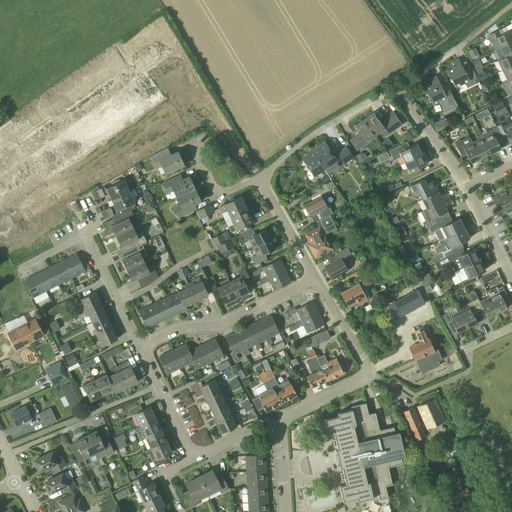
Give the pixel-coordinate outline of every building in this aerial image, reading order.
[(499,30),(489,35),(491,40),(489,41),(494,51),(499,48),(511,41),(511,34),(510,30),(501,34),(499,30)] [(511,41),(499,48),(494,51),(498,60),(499,59),(503,57),(504,58),(511,53),(511,41)] [(474,48),(468,52),(471,59),(478,56),(474,48)] [(498,60),(497,60),(502,70),(511,65),(511,53),(504,58),(503,57),(499,59),(498,60)] [(135,59),(124,66),(128,72),(132,70),(138,79),(156,68),(150,58),(138,65),(135,59)] [(478,58),(472,61),(475,67),(481,64),(478,58)] [(466,74),(459,59),(452,62),(455,67),(447,71),(455,87),(464,83),(467,88),(479,82),(473,71),(466,74)] [(511,65),(502,70),(507,80),(511,77),(511,65)] [(156,68),(138,79),(144,88),(140,91),(143,97),(154,91),(151,85),(163,78),(156,68)] [(439,102),(445,113),(457,106),(449,89),(444,92),(436,76),(430,79),(433,85),(424,89),(432,105),(439,102)] [(504,85),(502,86),(507,96),(511,93),(511,77),(507,80),(509,83),(504,85)] [(159,99),(149,105),(152,112),(156,109),(162,119),(181,107),(175,97),(163,104),(159,99)] [(84,98),(67,107),(72,117),(90,108),(84,98)] [(493,105),(496,111),(505,107),(502,101),(493,105)] [(181,107),(162,119),(168,128),(164,131),(168,137),(179,130),(175,125),(187,117),(181,107)] [(90,108),(72,117),(76,126),(94,118),(90,108)] [(477,119),(489,113),(487,108),(475,114),(477,119)] [(374,112),(364,119),(375,135),(380,131),(384,136),(388,133),(388,134),(400,126),(402,125),(395,114),(381,123),(379,120),(374,112)] [(465,126),(475,120),(472,116),(463,120),(465,126)] [(94,118),(76,126),(81,135),(99,127),(94,118)] [(356,136),(350,141),(357,151),(372,140),(370,138),(375,135),(364,119),(355,125),(360,133),(362,135),(358,138),(356,136)] [(439,121),(434,124),(437,130),(442,127),(439,121)] [(511,142),(511,122),(503,127),(501,124),(496,127),(506,146),(511,142)] [(99,127),(81,135),(85,145),(103,136),(99,127)] [(491,153),(506,146),(496,127),(491,129),(492,133),(483,137),(491,153)] [(410,129),(403,133),(406,138),(413,134),(410,129)] [(477,137),(476,134),(470,137),(481,158),(491,153),(483,137),(481,135),(477,137)] [(103,136),(85,145),(90,154),(108,145),(103,136)] [(481,158),(470,137),(461,141),(460,141),(455,143),(462,157),(467,155),(471,163),(481,158)] [(29,142),(20,148),(31,165),(40,159),(29,142)] [(312,152),(325,170),(338,162),(325,143),(312,152)] [(401,145),(389,151),(393,160),(401,156),(404,162),(422,154),(416,144),(409,147),(404,150),(401,145)] [(108,145),(90,154),(94,163),(112,154),(108,145)] [(344,164),(354,158),(346,146),(336,153),(344,164)] [(20,148),(12,154),(23,170),(31,165),(20,148)] [(169,157),(166,150),(151,157),(157,169),(162,166),(166,174),(184,166),(178,153),(169,157)] [(325,170),(312,152),(303,159),(315,177),(325,170)] [(12,154),(5,159),(16,175),(23,170),(12,154)] [(112,154),(94,163),(100,173),(117,164),(112,154)] [(358,163),(364,161),(360,154),(355,157),(358,163)] [(407,168),(401,170),(404,175),(401,177),(404,182),(415,176),(413,171),(419,168),(427,164),(422,154),(404,162),(407,168)] [(5,159),(0,162),(0,166),(9,180),(16,175),(5,159)] [(0,166),(0,181),(2,185),(9,180),(0,166)] [(326,175),(321,179),(324,183),(329,179),(326,175)] [(180,182),(178,176),(163,183),(167,192),(173,189),(177,198),(195,190),(189,177),(180,182)] [(409,190),(407,195),(418,199),(420,195),(422,199),(438,192),(433,181),(426,184),(424,179),(408,187),(409,190)] [(129,192),(124,181),(106,189),(105,187),(92,193),(95,201),(109,194),(112,200),(129,192)] [(328,183),(322,186),(325,191),(331,188),(328,183)] [(50,186),(45,188),(47,194),(53,191),(50,186)] [(508,215),(511,213),(511,198),(508,189),(493,197),(502,216),(507,213),(508,215)] [(123,214),(121,209),(134,203),(132,198),(137,196),(133,190),(129,192),(112,200),(115,206),(101,213),(104,220),(117,214),(119,216),(123,214)] [(196,191),(195,190),(177,198),(181,206),(175,209),(179,218),(194,212),(191,206),(201,202),(198,197),(201,196),(199,190),(196,191)] [(438,192),(422,199),(427,209),(449,198),(446,193),(440,196),(438,192)] [(34,194),(29,196),(32,202),(37,199),(34,194)] [(322,196),(304,206),(305,208),(305,210),(308,216),(309,216),(310,218),(311,218),(320,213),(323,219),(330,216),(333,214),(330,207),(328,208),(322,197),(322,196)] [(27,197),(22,200),(24,205),(30,203),(27,197)] [(241,197),(219,207),(222,213),(228,210),(231,218),(247,210),(241,197)] [(59,198),(46,204),(57,225),(70,218),(59,198)] [(427,209),(421,212),(425,221),(423,222),(426,228),(428,227),(441,221),(439,215),(447,211),(445,206),(451,203),(449,198),(427,209)] [(22,200),(16,203),(19,208),(24,205),(22,200)] [(151,200),(144,203),(148,211),(155,208),(151,200)] [(76,203),(71,205),(75,213),(80,211),(76,203)] [(46,204),(34,211),(44,231),(57,225),(46,204)] [(12,205),(7,207),(10,213),(15,210),(12,205)] [(211,205),(196,212),(197,214),(200,219),(214,213),(211,205)] [(117,237),(133,229),(130,223),(136,220),(131,210),(123,214),(119,216),(111,220),(114,225),(111,227),(117,237)] [(251,230),(248,225),(253,223),(247,210),(231,218),(234,225),(229,227),(231,233),(238,230),(241,235),(251,230)] [(34,211),(21,217),(32,238),(44,231),(34,211)] [(323,219),(316,222),(319,228),(320,227),(322,230),(334,224),(330,216),(323,219)] [(21,217),(9,223),(19,244),(32,238),(21,217)] [(395,217),(388,220),(392,226),(398,223),(395,217)] [(441,221),(428,227),(431,232),(434,231),(439,241),(447,237),(464,229),(459,218),(453,222),(444,226),(441,221)] [(9,223),(0,227),(0,238),(6,251),(19,244),(9,223)] [(401,226),(395,229),(399,237),(405,234),(401,226)] [(322,230),(320,227),(319,228),(306,235),(310,244),(308,245),(316,259),(333,249),(325,236),(322,230)] [(133,229),(117,237),(122,248),(124,247),(126,251),(142,244),(146,241),(141,232),(136,235),(133,229)] [(251,230),(241,235),(244,242),(249,239),(249,240),(253,248),(271,239),(266,229),(255,234),(253,229),(251,230)] [(442,246),(436,249),(441,259),(459,251),(456,245),(460,243),(469,239),(464,229),(447,237),(439,241),(442,246)] [(213,248),(217,246),(228,241),(224,233),(209,240),(213,248)] [(225,256),(236,251),(234,247),(235,247),(231,239),(228,241),(217,246),(220,254),(223,252),(225,256)] [(256,255),(251,257),(255,265),(267,259),(265,254),(276,249),(271,239),(253,248),(256,255)] [(126,251),(122,253),(125,259),(122,261),(127,271),(144,263),(141,257),(141,256),(146,253),(144,249),(142,244),(126,251)] [(414,245),(405,249),(409,256),(417,252),(414,245)] [(325,269),(326,270),(325,271),(329,278),(330,277),(331,280),(348,271),(342,260),(351,255),(348,248),(333,256),(337,262),(325,269)] [(441,259),(435,262),(438,270),(452,266),(455,271),(456,271),(479,259),(474,249),(465,253),(463,254),(461,250),(459,251),(441,259)] [(72,278),(85,272),(76,255),(63,261),(72,278)] [(416,255),(409,258),(411,264),(418,261),(416,255)] [(84,256),(79,258),(82,264),(83,263),(86,269),(89,267),(84,256)] [(208,256),(202,258),(206,265),(211,263),(208,256)] [(261,266),(256,269),(258,273),(263,270),(266,278),(261,280),(262,282),(285,271),(280,259),(262,268),(261,266)] [(479,259),(456,271),(461,282),(460,282),(462,287),(475,280),(473,276),(475,275),(484,270),(479,259)] [(59,285),(72,278),(63,261),(50,268),(59,285)] [(147,269),(144,263),(127,271),(133,282),(137,280),(139,285),(157,276),(153,267),(147,269)] [(46,291),(59,285),(50,268),(38,274),(46,291)] [(248,293),(245,285),(251,282),(245,268),(237,271),(240,277),(229,282),(237,298),(241,296),(242,297),(249,294),(248,293)] [(285,271),(262,282),(263,284),(268,282),(273,291),(291,282),(285,271)] [(34,298),(46,291),(38,274),(25,281),(34,298)] [(370,278),(359,284),(341,294),(348,307),(360,301),(361,304),(368,300),(367,300),(368,299),(369,299),(368,296),(368,294),(368,292),(367,289),(366,287),(373,283),(370,278)] [(229,282),(228,279),(216,284),(215,283),(209,286),(215,299),(221,296),(225,304),(226,303),(227,305),(233,302),(232,300),(237,298),(229,282)] [(208,296),(201,282),(193,285),(192,283),(187,285),(195,302),(208,296)] [(184,311),(186,310),(185,307),(195,302),(187,285),(184,287),(185,289),(176,293),(184,311)] [(497,287),(487,292),(489,297),(497,313),(507,308),(503,300),(508,298),(502,286),(497,289),(497,287)] [(480,302),(475,292),(470,295),(473,301),(482,320),(487,318),(497,313),(489,297),(480,302)] [(95,293),(81,300),(84,307),(81,308),(84,313),(101,305),(95,293)] [(172,317),(184,311),(176,293),(164,299),(172,317)] [(418,293),(389,308),(394,318),(423,302),(418,293)] [(160,323),(172,317),(164,299),(151,305),(160,323)] [(295,308),(289,311),(291,316),(295,325),(296,324),(319,314),(314,302),(313,301),(295,310),(295,308)] [(467,328),(482,320),(473,301),(467,304),(469,307),(459,312),(467,328)] [(101,305),(84,313),(86,317),(89,316),(92,323),(106,316),(101,305)] [(147,328),(160,323),(151,305),(139,311),(147,328)] [(457,332),(467,328),(459,312),(449,317),(448,313),(443,316),(448,326),(453,335),(457,332)] [(24,314),(4,323),(7,330),(27,321),(24,314)] [(296,324),(295,325),(296,327),(297,327),(301,325),(305,334),(307,334),(325,325),(319,314),(296,324)] [(271,315),(259,321),(260,321),(270,344),(272,343),(270,339),(280,334),(271,316),(271,315)] [(106,316),(92,323),(95,330),(92,331),(95,335),(111,328),(106,316)] [(376,317),(370,321),(379,334),(384,331),(376,317)] [(30,343),(44,336),(35,319),(22,326),(21,326),(30,343)] [(56,320),(49,324),(51,328),(58,325),(56,320)] [(259,321),(248,326),(248,327),(259,350),(261,349),(259,344),(266,340),(268,345),(270,344),(260,321),(259,321)] [(58,325),(51,328),(53,333),(60,329),(58,325)] [(21,326),(8,333),(17,350),(30,343),(21,326)] [(248,326),(236,332),(237,332),(248,355),(250,354),(247,349),(255,346),(257,351),(259,350),(248,327),(248,326)] [(111,328),(95,335),(97,340),(100,339),(103,346),(117,339),(111,328)] [(427,355),(435,352),(429,339),(428,339),(423,328),(414,332),(420,343),(409,348),(415,361),(416,360),(418,366),(430,361),(427,355)] [(317,345),(330,339),(326,330),(313,337),(317,345)] [(236,332),(225,337),(225,338),(234,356),(232,356),(234,361),(238,359),(236,355),(243,351),(246,356),(248,355),(237,332),(236,332)] [(214,339),(201,345),(202,346),(210,363),(223,357),(215,340),(214,339)] [(67,342),(60,346),(62,351),(70,347),(67,342)] [(185,344),(172,350),(172,351),(180,368),(193,362),(188,351),(185,345),(185,344)] [(111,356),(123,351),(120,345),(108,351),(111,356)] [(201,345),(188,351),(193,362),(197,369),(210,363),(202,346),(201,345)] [(70,347),(62,351),(65,355),(72,351),(70,347)] [(313,349),(307,351),(310,359),(316,356),(313,349)] [(172,350),(159,357),(167,375),(180,368),(172,351),(172,350)] [(104,359),(111,356),(108,351),(102,354),(104,359)] [(68,365),(77,361),(73,353),(64,357),(68,365)] [(324,355),(317,358),(323,371),(322,371),(327,381),(343,374),(342,372),(344,371),(342,365),(339,366),(336,359),(336,358),(327,362),(324,355)] [(318,372),(306,378),(311,389),(327,381),(322,371),(323,371),(317,358),(316,356),(310,359),(310,360),(307,362),(306,362),(311,372),(317,369),(318,372)] [(88,367),(96,363),(93,358),(86,362),(88,367)] [(294,370),(300,367),(295,358),(290,361),(294,370)] [(227,360),(222,363),(225,369),(230,366),(227,360)] [(82,370),(88,367),(86,362),(79,365),(82,370)] [(234,371),(241,368),(238,362),(232,365),(234,371)] [(60,364),(46,370),(52,385),(67,379),(60,364)] [(113,375),(107,378),(113,390),(113,391),(114,393),(126,388),(118,372),(115,366),(110,369),(113,375)] [(126,388),(137,382),(135,377),(134,376),(130,367),(119,372),(118,372),(126,388)] [(245,385),(251,381),(243,368),(237,372),(245,385)] [(278,385),(275,378),(271,370),(265,374),(281,404),(296,395),(291,385),(290,386),(287,380),(278,385)] [(265,412),(281,404),(265,374),(259,377),(267,392),(257,397),(260,402),(265,412)] [(102,396),(113,391),(113,390),(107,378),(106,375),(95,380),(102,396)] [(95,380),(93,376),(89,378),(91,382),(83,386),(84,387),(80,389),(83,397),(88,395),(91,401),(102,396),(95,380)] [(181,386),(187,383),(184,377),(178,380),(181,386)] [(232,386),(239,382),(237,378),(229,382),(232,386)] [(218,388),(214,381),(200,388),(205,399),(222,391),(220,387),(218,388)] [(234,391),(241,387),(239,382),(232,386),(234,391)] [(70,383),(60,388),(64,397),(74,392),(70,383)] [(211,410),(225,404),(222,397),(224,395),(222,391),(205,399),(211,410)] [(244,408),(251,404),(249,400),(241,404),(244,408)] [(442,416),(434,400),(418,407),(428,429),(447,421),(444,415),(442,416)] [(31,404),(26,407),(11,414),(11,415),(10,415),(12,421),(14,420),(17,426),(32,418),(31,418),(36,415),(37,415),(36,413),(31,404)] [(128,410),(131,416),(134,414),(134,415),(140,426),(155,419),(149,407),(143,410),(140,404),(137,405),(128,410)] [(228,411),(225,404),(211,410),(216,422),(233,414),(231,410),(228,411)] [(246,413),(253,409),(251,404),(244,408),(246,413)] [(357,498),(358,502),(372,498),(373,502),(388,498),(385,486),(392,485),(388,467),(402,464),(400,458),(404,457),(399,433),(395,433),(394,427),(379,431),(375,413),(368,415),(366,404),(351,407),(351,410),(337,414),(338,417),(323,420),(327,436),(334,434),(335,440),(332,440),(334,447),(337,446),(337,450),(336,450),(340,469),(342,469),(343,473),(340,473),(342,480),(344,479),(346,485),(339,486),(343,502),(357,498)] [(412,407),(403,411),(416,442),(425,438),(412,407)] [(49,408),(39,413),(46,426),(56,421),(49,408)] [(222,433),(236,427),(232,419),(235,418),(233,414),(216,422),(222,433)] [(140,426),(134,429),(139,440),(145,437),(160,430),(155,419),(140,426)] [(106,426),(102,429),(106,438),(110,436),(106,426)] [(150,449),(166,441),(160,430),(145,437),(150,449)] [(88,435),(86,436),(97,460),(113,452),(108,440),(102,443),(96,431),(94,432),(92,431),(89,432),(88,435)] [(122,434),(114,438),(116,442),(119,449),(124,447),(125,447),(122,439),(124,438),(122,434)] [(80,453),(74,455),(80,468),(97,460),(86,436),(83,437),(81,436),(78,438),(77,440),(75,441),(80,453)] [(150,449),(145,451),(148,457),(150,456),(153,455),(156,460),(152,461),(155,467),(167,462),(164,456),(168,455),(171,453),(166,441),(150,449)] [(124,447),(119,449),(122,457),(127,455),(124,447)] [(50,473),(65,466),(61,456),(59,453),(58,451),(56,450),(54,451),(52,451),(52,452),(50,453),(47,453),(42,455),(41,457),(34,461),(34,463),(34,465),(36,469),(38,469),(39,472),(47,468),(50,473)] [(246,472),(266,471),(265,455),(245,456),(246,472)] [(216,479),(212,470),(198,477),(207,495),(220,489),(222,492),(228,489),(221,476),(216,479)] [(247,487),(266,486),(266,471),(246,472),(247,487)] [(53,478),(44,483),(45,485),(45,486),(46,490),(48,491),(49,493),(61,488),(63,493),(76,487),(71,478),(65,481),(62,474),(59,475),(58,475),(53,477),(53,478)] [(84,475),(76,479),(78,485),(86,481),(84,475)] [(142,476),(132,481),(137,490),(143,502),(158,495),(152,483),(146,486),(142,476)] [(190,508),(196,505),(194,501),(207,495),(198,477),(185,484),(189,491),(183,494),(190,508)] [(91,480),(87,482),(93,494),(97,492),(91,480)] [(248,503),(267,501),(266,486),(247,487),(248,503)] [(126,488),(115,494),(118,500),(129,494),(126,488)] [(466,488),(455,493),(459,501),(470,496),(466,488)] [(74,494),(58,502),(62,511),(61,511),(83,511),(85,511),(79,500),(77,501),(74,494)] [(161,507),(164,506),(158,495),(143,502),(147,511),(150,511),(161,507)] [(248,511),(268,511),(267,501),(248,503),(248,511)]
